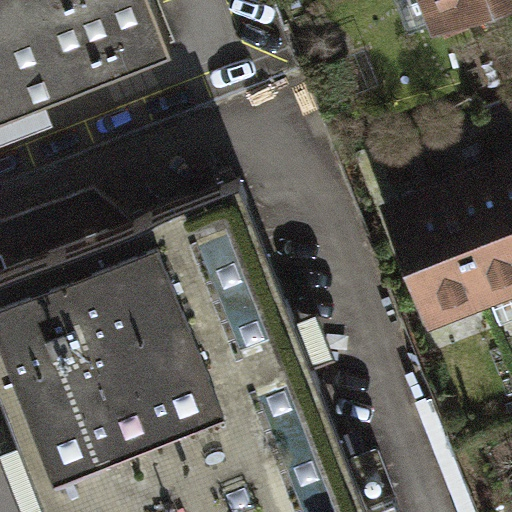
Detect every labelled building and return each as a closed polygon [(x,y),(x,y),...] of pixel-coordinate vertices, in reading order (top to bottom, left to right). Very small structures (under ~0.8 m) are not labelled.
[(0,0),(0,105),(171,39),(155,0),(0,0)] [(431,0),(444,33),(464,26),(458,11),(486,0),(431,0)] [(511,155),(492,163),(511,214),(511,155)] [(511,214),(492,163),(441,183),(483,290),(511,278),(511,214)] [(371,511),(239,176),(0,269),(0,388),(48,511),(371,511)] [(441,183),(390,203),(432,310),(483,290),(441,183)]
